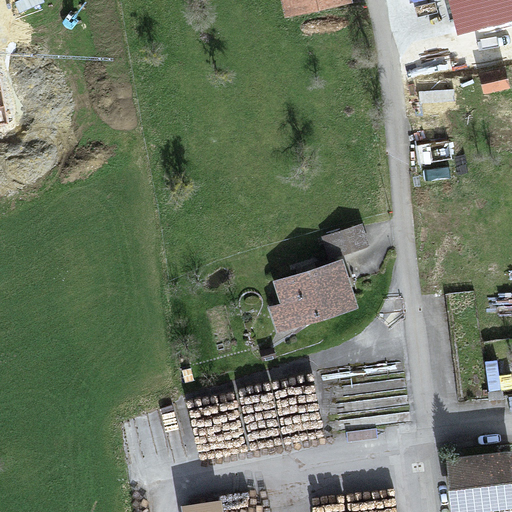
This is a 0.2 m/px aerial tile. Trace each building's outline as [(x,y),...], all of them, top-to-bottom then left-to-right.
[(283,0),(287,15),(346,0),(283,0)] [(511,0),(449,0),(459,36),(511,22),(511,0)] [(353,231),(319,240),(325,263),(360,254),(353,231)] [(339,272),(275,288),(281,313),(267,316),(272,339),(351,320),(339,272)] [(511,511),(507,461),(442,466),(445,511),(511,511)]
